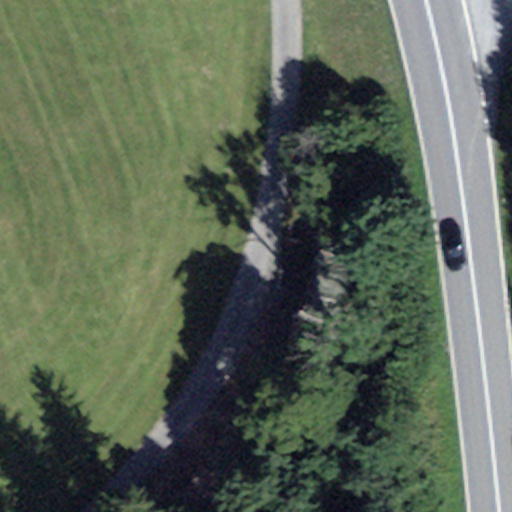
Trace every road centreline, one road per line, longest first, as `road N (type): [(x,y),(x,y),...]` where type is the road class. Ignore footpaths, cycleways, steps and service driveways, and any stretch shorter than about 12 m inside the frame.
road 1 (unclassified): [(102,511),(206,381),(251,276),(282,166),(287,0)]
road 2 (secondary): [(426,0),(467,218),(500,511)]
